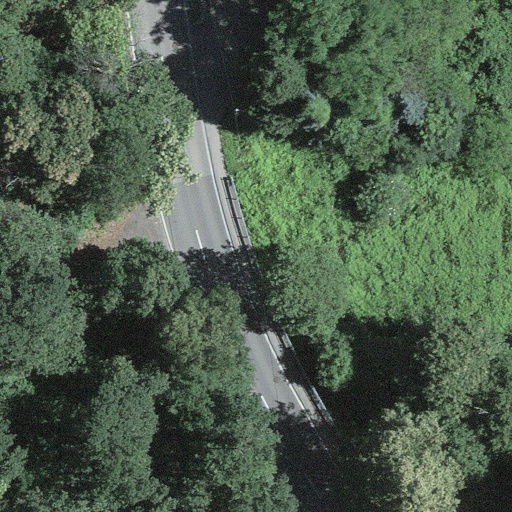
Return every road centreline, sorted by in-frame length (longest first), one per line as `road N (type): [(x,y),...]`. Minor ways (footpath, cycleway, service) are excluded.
road 1 (secondary): [(329,511),(231,328),(195,215),(155,0)]
road 2 (track): [(198,511),(139,408),(96,302),(112,255),(137,236),(195,215)]
